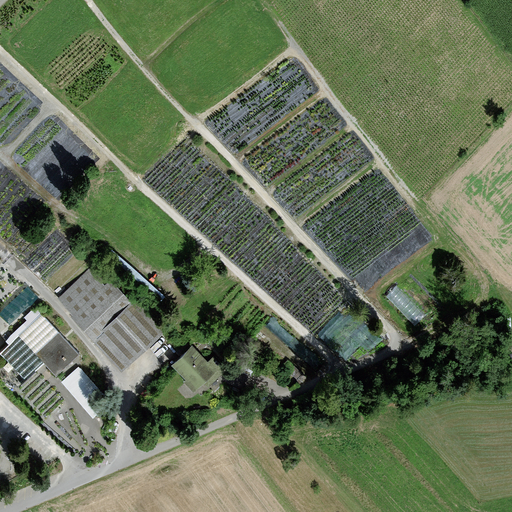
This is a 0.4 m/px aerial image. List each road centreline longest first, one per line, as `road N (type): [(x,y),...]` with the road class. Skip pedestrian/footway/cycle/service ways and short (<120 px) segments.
road 1 (track): [(87,0),(396,349),(463,314),(479,296),(474,266),(289,52)]
road 2 (track): [(334,375),(327,356),(0,53)]
road 3 (track): [(0,249),(127,386),(120,463)]
road 4 (residential): [(79,478),(267,403)]
road 5 (residential): [(396,349),(267,403)]
